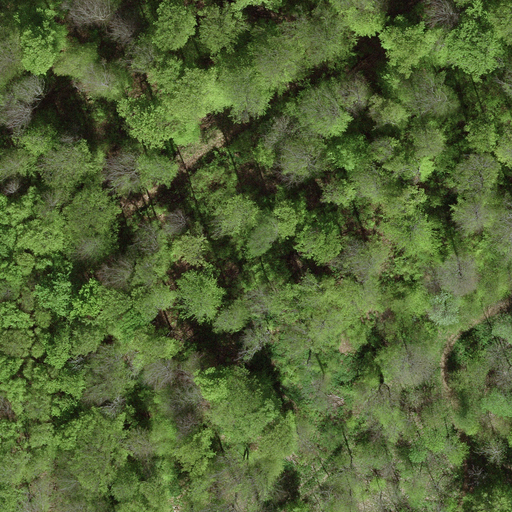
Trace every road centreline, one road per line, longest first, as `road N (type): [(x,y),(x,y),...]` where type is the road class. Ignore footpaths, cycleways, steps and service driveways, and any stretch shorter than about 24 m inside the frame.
road 1 (track): [(391,0),(110,227)]
road 2 (track): [(444,354),(400,385),(310,483),(272,511)]
